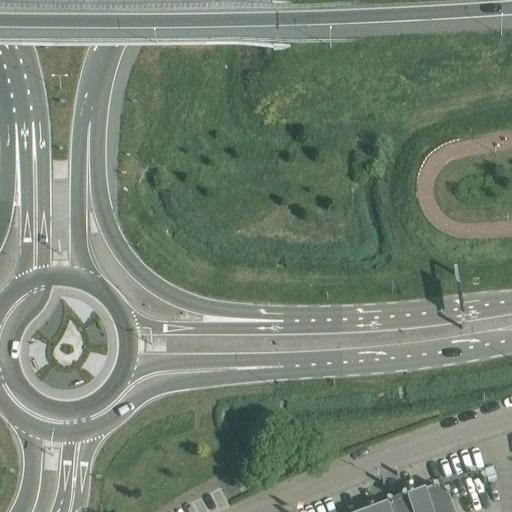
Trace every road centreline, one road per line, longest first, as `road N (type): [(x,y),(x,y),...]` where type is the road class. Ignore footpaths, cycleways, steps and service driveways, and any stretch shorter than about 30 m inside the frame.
road 1 (motorway): [(0,19),(277,18),(511,6)]
road 2 (motorway): [(328,321),(201,308),(148,281),(108,230),(90,104)]
road 3 (unclassified): [(259,511),(330,478),(511,415)]
road 4 (secondary): [(97,428),(151,385),(333,363)]
road 5 (secondary): [(127,371),(169,362),(333,363)]
road 6 (secondary): [(328,321),(162,328),(123,317)]
road 7 (trunk): [(19,94),(38,121),(42,277)]
road 8 (trunk): [(19,94),(23,283)]
road 9 (secondary): [(511,301),(328,321)]
road 10 (motorway): [(87,282),(77,242),(81,128),(90,104)]
road 11 (secondary): [(333,363),(511,345)]
road 12 (trunk): [(19,94),(8,124),(0,223)]
